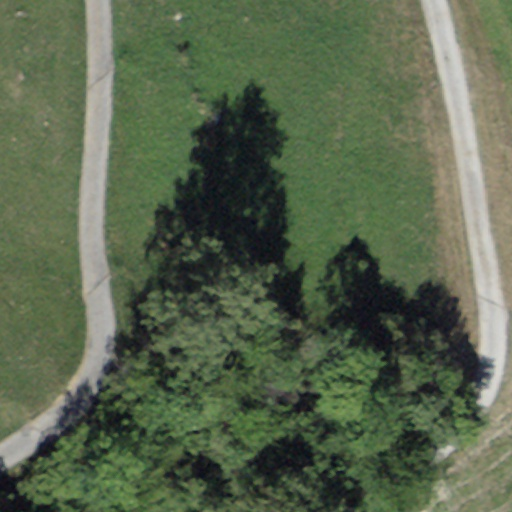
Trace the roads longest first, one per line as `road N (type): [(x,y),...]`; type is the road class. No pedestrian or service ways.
road 1 (track): [(438,0),(476,164),(496,364),(446,436),(369,511)]
road 2 (track): [(0,460),(74,407),(103,358),(94,197),(98,0)]
